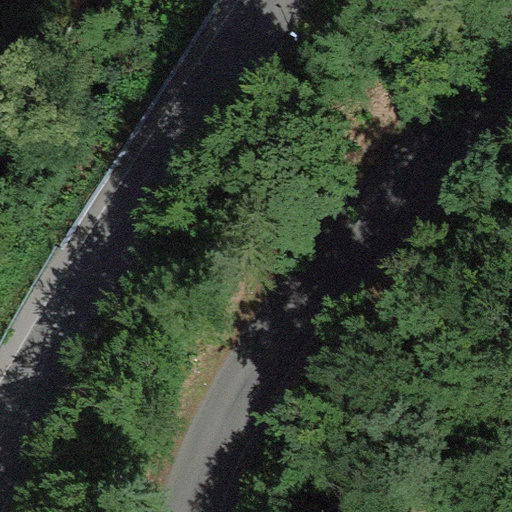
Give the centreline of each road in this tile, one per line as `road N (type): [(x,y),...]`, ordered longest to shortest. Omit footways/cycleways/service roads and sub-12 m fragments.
road 1 (residential): [(0,478),(295,0)]
road 2 (residential): [(511,125),(406,204),(305,319),(214,511)]
